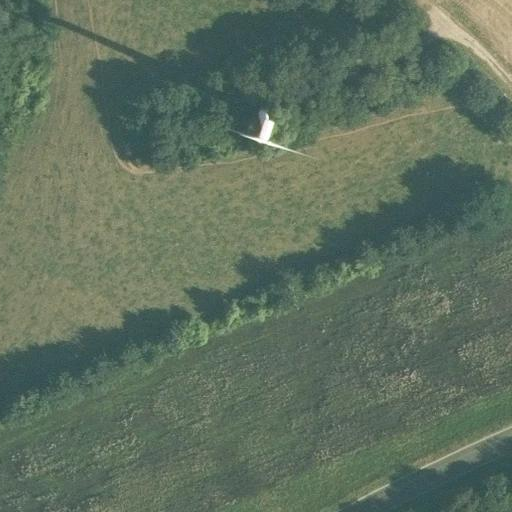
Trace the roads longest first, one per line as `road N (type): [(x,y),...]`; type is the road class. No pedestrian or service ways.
road 1 (track): [(268,115),(463,45)]
road 2 (unclassified): [(365,511),(511,442)]
road 3 (track): [(392,0),(440,25),(511,88)]
